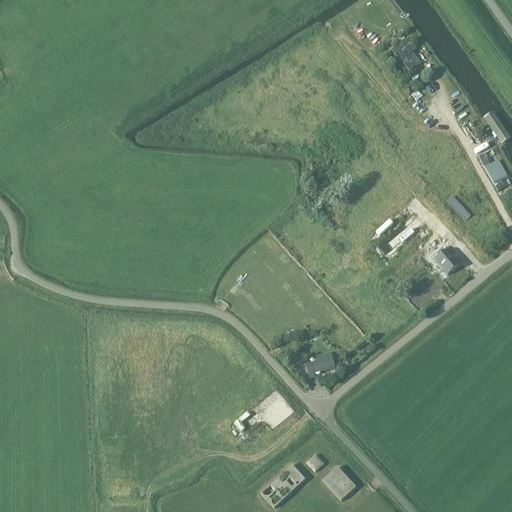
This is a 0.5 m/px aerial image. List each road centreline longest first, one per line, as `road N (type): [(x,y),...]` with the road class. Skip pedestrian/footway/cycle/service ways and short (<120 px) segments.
road 1 (unclassified): [(318,411),(221,316),(81,300),(31,278),(16,266),(0,206)]
road 2 (unclassified): [(511,255),(318,411)]
road 3 (unclassified): [(406,511),(318,411)]
